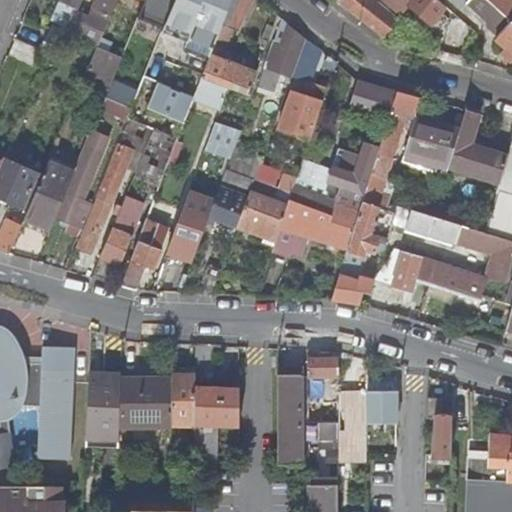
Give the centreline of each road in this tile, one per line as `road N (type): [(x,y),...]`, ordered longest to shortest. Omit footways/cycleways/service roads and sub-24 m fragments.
road 1 (residential): [(0,283),(131,320),(251,325)]
road 2 (residential): [(511,108),(365,64),(287,0)]
road 3 (residential): [(251,325),(250,511)]
road 4 (residential): [(251,325),(329,329),(413,353)]
road 5 (residential): [(413,353),(411,511)]
